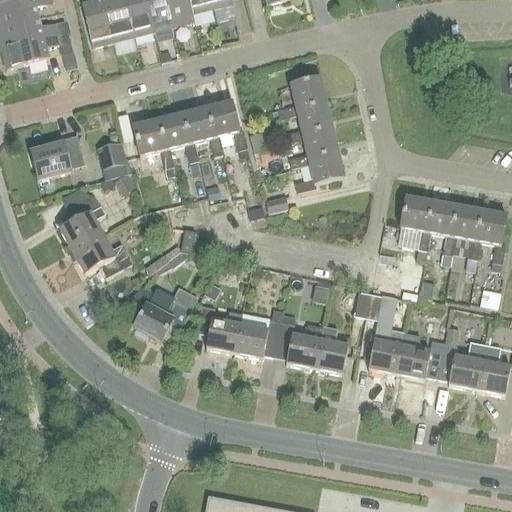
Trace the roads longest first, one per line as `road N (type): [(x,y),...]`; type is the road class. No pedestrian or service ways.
road 1 (tertiary): [(177,421),(511,484)]
road 2 (residential): [(359,28),(91,95)]
road 3 (tertiary): [(0,238),(58,339),(97,379),(177,421)]
road 4 (residential): [(359,28),(388,158),(511,184)]
road 5 (residential): [(511,11),(359,28)]
